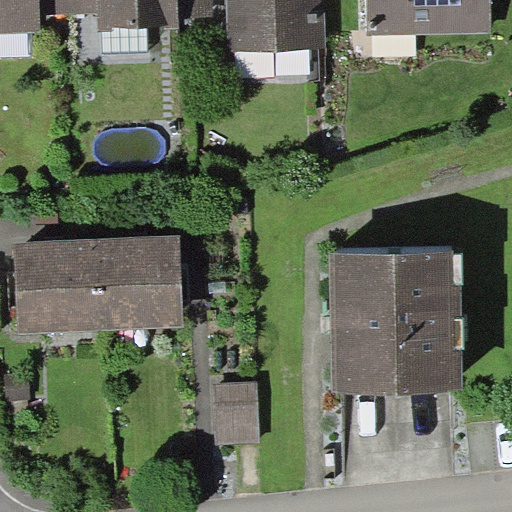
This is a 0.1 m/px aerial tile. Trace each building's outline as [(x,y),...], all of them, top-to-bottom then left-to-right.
[(0,0),(0,32),(28,32),(41,32),(41,13),(40,0),(0,0)] [(95,0),(40,0),(41,13),(96,12),(95,0)] [(95,0),(96,12),(96,28),(101,28),(146,27),(179,26),(179,17),(178,0),(95,0)] [(178,0),(179,17),(213,17),(212,0),(178,0)] [(326,49),(324,0),(227,0),(229,52),(326,49)] [(492,32),(491,0),(367,0),(368,34),(492,32)] [(147,51),(146,27),(101,28),(101,53),(147,51)] [(0,56),(29,56),(28,32),(0,32),(0,56)] [(36,202),(36,223),(57,223),(58,202),(36,202)] [(180,235),(99,238),(102,329),(184,326),(180,235)] [(102,329),(99,238),(15,242),(19,333),(102,329)] [(454,251),(328,255),(332,392),(465,388),(461,254),(454,254),(454,251)] [(28,372),(4,374),(7,400),(30,398),(28,372)] [(258,381),(214,382),(216,443),(260,442),(258,381)]
